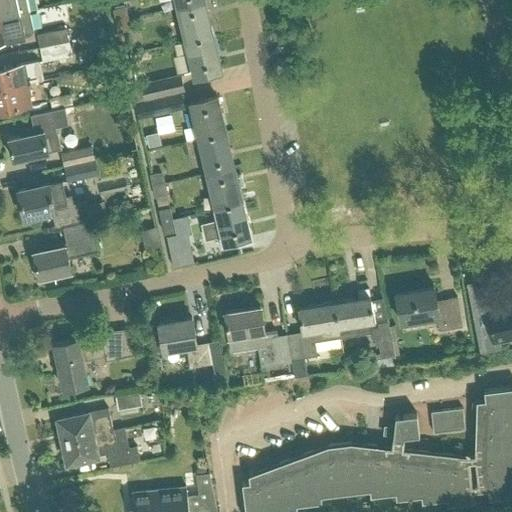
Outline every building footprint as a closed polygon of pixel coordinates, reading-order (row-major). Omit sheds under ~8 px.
[(0,0),(0,14),(30,9),(27,0),(0,0)] [(185,40),(211,34),(203,0),(199,0),(177,5),(178,12),(175,13),(179,29),(182,28),(185,40)] [(116,19),(127,16),(125,6),(114,9),(116,19)] [(34,26),(30,9),(0,14),(0,39),(29,33),(31,32),(32,31),(33,30),(34,29),(34,27),(34,26)] [(127,16),(116,19),(119,29),(129,27),(127,16)] [(40,48),(69,42),(66,27),(37,33),(40,48)] [(211,34),(185,40),(188,52),(184,53),(188,69),(191,68),(193,75),(219,69),(211,34)] [(69,42),(40,48),(43,60),(72,54),(69,42)] [(21,62),(0,66),(0,86),(30,80),(42,77),(38,58),(21,62)] [(397,63),(371,65),(371,71),(356,72),(358,95),(399,92),(397,63)] [(140,82),(141,87),(131,90),(133,100),(146,97),(183,89),(179,73),(140,82)] [(32,93),(30,80),(0,86),(0,107),(30,101),(28,94),(32,93)] [(150,98),(153,112),(183,105),(180,91),(150,98)] [(197,136),(224,130),(216,95),(189,101),(191,108),(187,109),(191,125),(194,124),(197,136)] [(13,158),(48,150),(61,147),(57,132),(55,126),(68,123),(64,106),(31,113),(33,125),(34,130),(8,135),(13,158)] [(205,172),(232,165),(224,130),(197,136),(200,148),(196,149),(200,165),(204,164),(205,172)] [(63,164),(95,157),(92,144),(60,151),(63,164)] [(95,157),(63,164),(67,181),(99,174),(95,157)] [(213,206),(240,200),(232,165),(205,172),(207,178),(204,179),(207,195),(211,194),(213,206)] [(153,184),(164,181),(161,171),(151,174),(153,184)] [(65,196),(62,180),(49,183),(49,182),(18,189),(23,216),(52,210),(56,224),(88,218),(84,200),(73,203),(72,195),(65,196)] [(164,181),(153,184),(155,194),(166,191),(164,181)] [(240,200),(213,206),(216,218),(200,222),(204,238),(220,234),(222,242),(248,236),(240,200)] [(174,229),(175,229),(172,217),(169,204),(158,207),(163,231),(174,229)] [(175,232),(165,234),(170,254),(172,265),(193,261),(182,215),(172,217),(175,229),(174,229),(175,232)] [(39,276),(71,269),(68,255),(97,248),(91,219),(64,225),(67,241),(56,243),(56,246),(33,251),(39,276)] [(146,247),(160,244),(156,224),(142,227),(146,247)] [(499,347),(497,340),(511,336),(511,303),(489,308),(482,277),(464,281),(478,351),(499,347)] [(434,299),(431,284),(393,291),(398,321),(434,315),(436,328),(460,324),(455,295),(434,299)] [(333,300),(338,329),(339,335),(369,330),(370,336),(376,335),(380,356),(394,353),(386,314),(372,317),(368,294),(333,300)] [(314,340),(339,335),(338,329),(333,300),(297,306),(301,329),(285,332),(289,357),(316,352),(314,340)] [(289,357),(285,332),(277,334),(276,330),(265,332),(264,329),(259,304),(223,310),(230,350),(257,345),(261,364),(281,360),(281,359),(289,357)] [(195,343),(191,316),(157,321),(162,349),(186,345),(189,365),(211,362),(208,340),(195,343)] [(105,360),(134,354),(128,327),(69,335),(70,338),(53,342),(63,389),(89,383),(84,359),(104,355),(105,360)] [(328,444),(268,466),(249,473),(250,480),(242,481),(245,511),(272,511),(273,511),(297,509),(297,503),(322,500),(321,494),(369,488),(370,494),(395,491),(396,497),(421,494),(422,500),(447,497),(447,503),(473,499),(474,499),(472,489),(478,489),(479,489),(488,488),(489,497),(511,493),(511,385),(484,388),(484,398),(476,399),(475,453),(474,453),(468,454),(467,454),(433,450),(428,450),(407,447),(402,446),(403,434),(418,432),(416,413),(396,415),(394,425),(393,435),(392,446),(351,441),(328,444)] [(119,408),(142,404),(139,390),(117,394),(119,408)] [(77,435),(112,427),(108,406),(88,410),(58,416),(62,438),(77,435)] [(433,432),(465,428),(462,406),(431,410),(433,432)] [(77,435),(62,438),(67,460),(97,454),(108,452),(111,466),(135,460),(132,446),(127,447),(123,426),(113,428),(112,427),(77,435)] [(210,477),(209,471),(196,472),(196,473),(197,473),(199,493),(187,494),(186,484),(132,490),(134,511),(141,511),(149,511),(148,511),(215,511),(217,511),(210,477)]
